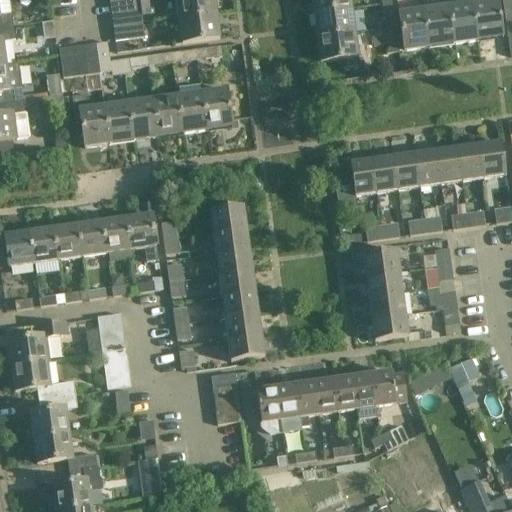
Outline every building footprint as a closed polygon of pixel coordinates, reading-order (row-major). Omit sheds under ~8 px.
[(0,0),(0,30),(14,29),(13,15),(10,0),(0,0)] [(176,0),(179,21),(212,16),(209,0),(176,0)] [(349,0),(314,0),(316,10),(312,10),(313,16),(351,11),(349,0)] [(511,0),(502,0),(504,14),(511,12),(511,0)] [(473,4),(478,39),(496,36),(497,40),(503,40),(497,1),(473,4)] [(141,12),(139,2),(110,6),(111,17),(141,12)] [(478,43),(478,39),(473,4),(449,8),(454,46),(478,43)] [(392,5),(382,7),(385,31),(396,29),(392,5)] [(448,47),(454,46),(449,8),(424,11),(429,46),(448,43),(448,47)] [(317,41),(321,40),(355,35),(351,11),(313,16),(317,41)] [(398,15),(401,33),(404,53),(429,50),(429,46),(424,11),(398,15)] [(111,17),(113,30),(142,26),(141,12),(111,17)] [(216,15),(212,16),(179,21),(183,46),(220,41),(216,15)] [(142,26),(113,30),(117,55),(129,54),(128,43),(145,41),(142,26)] [(0,67),(8,66),(5,44),(16,42),(14,29),(0,30),(0,67)] [(396,29),(385,31),(389,56),(399,54),(396,29)] [(358,60),(355,35),(321,40),(323,59),(319,59),(320,65),(358,60)] [(95,46),(99,75),(112,73),(108,44),(95,46)] [(95,46),(84,48),(88,77),(99,75),(95,46)] [(84,48),(60,51),(64,80),(88,77),(84,48)] [(220,48),(196,52),(198,62),(222,58),(220,48)] [(173,65),(198,62),(196,52),(172,55),(173,65)] [(149,68),(173,65),(172,55),(147,59),(149,68)] [(149,68),(147,59),(129,61),(131,71),(149,68)] [(126,76),(124,63),(113,65),(116,77),(126,76)] [(0,105),(24,102),(19,65),(8,66),(0,67),(0,105)] [(226,92),(202,95),(207,129),(226,126),(226,130),(232,130),(226,92)] [(208,133),(207,129),(202,95),(178,99),(183,136),(208,133)] [(110,147),(110,143),(105,109),(90,111),(88,96),(72,99),(75,114),(79,113),(85,150),(110,147)] [(177,137),(183,136),(178,99),(154,102),(158,136),(177,133),(177,137)] [(0,143),(18,141),(29,140),(24,102),(0,105),(0,143)] [(159,140),(158,136),(154,102),(129,105),(134,143),(159,140)] [(129,144),(134,143),(129,105),(105,109),(110,143),(128,140),(129,144)] [(67,138),(55,140),(57,153),(69,152),(67,138)] [(501,145),(479,148),(484,182),(506,179),(501,145)] [(484,182),(479,148),(458,151),(463,185),(484,182)] [(458,151),(436,154),(441,188),(463,185),(458,151)] [(441,188),(436,154),(415,157),(419,191),(441,188)] [(415,157),(393,160),(398,194),(419,191),(415,157)] [(398,194),(393,160),(371,163),(376,197),(398,194)] [(338,213),(358,210),(356,199),(376,197),(371,163),(350,166),(352,182),(334,185),(338,213)] [(213,235),(246,230),(243,208),(210,213),(213,235)] [(511,224),(510,210),(493,212),(496,227),(511,224)] [(482,213),(466,216),(468,230),(485,228),(482,213)] [(468,230),(466,216),(450,218),(452,233),(468,230)] [(152,217),(126,221),(131,253),(145,251),(147,265),(158,263),(156,249),(152,217)] [(440,219),(424,222),(426,236),(442,234),(440,219)] [(102,224),(107,256),(131,253),(126,221),(102,224)] [(424,222),(408,224),(410,238),(426,236),(424,222)] [(102,224),(78,228),(82,260),(107,256),(102,224)] [(178,240),(175,224),(161,226),(163,242),(178,240)] [(399,240),(398,225),(381,228),(383,242),(399,240)] [(59,263),(82,260),(78,228),(54,231),(59,263)] [(365,230),(367,244),(383,242),(381,228),(365,230)] [(249,252),(246,230),(213,235),(216,256),(249,252)] [(54,231),(29,235),(34,266),(59,263),(54,231)] [(34,266),(29,235),(5,238),(9,270),(34,266)] [(178,240),(163,242),(165,259),(180,256),(178,240)] [(434,253),(436,270),(451,267),(449,251),(434,253)] [(249,252),(216,256),(219,278),(252,273),(249,252)] [(396,253),(363,257),(366,279),(399,274),(396,253)] [(169,285),(183,283),(181,267),(167,269),(169,285)] [(454,284),(451,267),(436,270),(439,286),(454,284)] [(255,295),(252,273),(219,278),(222,299),(255,295)] [(399,274),(366,279),(369,301),(402,296),(399,274)] [(152,284),(136,287),(137,296),(163,292),(161,280),(151,280),(152,284)] [(185,299),(183,283),(169,285),(171,301),(185,299)] [(129,288),(111,290),(113,299),(130,297),(129,288)] [(105,291),(86,293),(88,303),(106,300),(105,291)] [(86,293),(63,297),(64,306),(88,303),(86,293)] [(457,309),(454,294),(434,297),(436,312),(442,311),(457,309)] [(255,295),(222,299),(225,321),(258,316),(255,295)] [(402,296),(369,301),(372,322),(405,318),(402,296)] [(64,306),(63,297),(39,300),(40,309),(64,306)] [(14,303),(16,313),(33,310),(32,301),(14,303)] [(457,309),(442,311),(444,329),(459,326),(457,309)] [(175,328),(189,326),(187,310),(172,312),(175,328)] [(99,333),(123,330),(121,316),(97,320),(99,333)] [(261,338),(258,316),(225,321),(228,343),(261,338)] [(405,318),(372,322),(375,344),(408,339),(405,318)] [(8,344),(11,368),(46,364),(49,362),(48,352),(44,351),(43,340),(68,336),(66,324),(37,328),(39,340),(8,344)] [(189,326),(175,328),(177,344),(191,342),(189,326)] [(99,333),(100,344),(124,340),(123,330),(99,333)] [(264,359),(261,338),(228,343),(231,364),(264,359)] [(124,340),(100,344),(102,356),(126,353),(124,340)] [(178,355),(181,371),(195,369),(193,352),(178,355)] [(126,353),(102,356),(104,368),(128,365),(126,353)] [(456,389),(480,378),(473,360),(449,370),(456,389)] [(49,386),(46,364),(11,368),(15,394),(45,390),(47,402),(73,398),(71,383),(49,386)] [(128,365),(104,368),(105,380),(129,376),(128,365)] [(446,367),(409,384),(415,397),(439,386),(440,388),(453,383),(446,367)] [(372,377),(376,410),(407,405),(402,377),(391,378),(391,374),(372,377)] [(105,380),(107,392),(131,389),(129,376),(105,380)] [(235,376),(211,379),(213,392),(236,388),(235,376)] [(372,377),(352,380),(357,412),(358,420),(377,417),(376,410),(372,377)] [(352,380),(334,382),(338,415),(357,412),(352,380)] [(338,415),(334,382),(314,385),(319,418),(338,415)] [(300,420),(301,430),(309,429),(307,419),(319,418),(314,385),(295,387),(300,420)] [(295,387),(277,390),(282,423),(292,421),(294,432),(301,431),(301,430),(300,420),(295,387)] [(236,388),(213,392),(214,404),(238,401),(236,388)] [(282,436),(280,423),(282,423),(277,390),(257,393),(262,432),(270,437),(282,436)] [(115,413),(127,412),(126,394),(115,394),(115,413)] [(30,416),(33,441),(67,436),(64,410),(75,409),(73,398),(47,402),(48,413),(30,416)] [(214,404),(216,416),(240,412),(238,401),(214,404)] [(241,425),(240,417),(240,412),(216,416),(218,428),(241,425)] [(138,442),(151,440),(148,422),(135,424),(138,442)] [(380,438),(384,447),(393,442),(389,434),(380,438)] [(70,459),(67,436),(33,441),(37,466),(67,462),(69,473),(95,470),(93,455),(70,459)] [(384,447),(380,438),(371,443),(375,451),(384,447)] [(155,447),(143,449),(145,462),(157,461),(155,447)] [(353,449),(343,451),(344,460),(354,459),(353,449)] [(344,460),(343,451),(333,452),(335,461),(344,460)] [(305,456),(307,465),(317,464),(315,454),(305,456)] [(305,456),(287,458),(288,468),(307,465),(305,456)] [(288,468),(287,458),(277,460),(278,469),(288,468)] [(52,488),(55,511),(63,511),(88,509),(86,494),(103,492),(101,480),(97,481),(95,470),(69,473),(71,486),(52,488)] [(147,499),(161,498),(159,481),(145,483),(147,499)] [(491,511),(479,484),(460,493),(468,511),(491,511)] [(464,511),(459,501),(446,508),(447,511),(464,511)]
